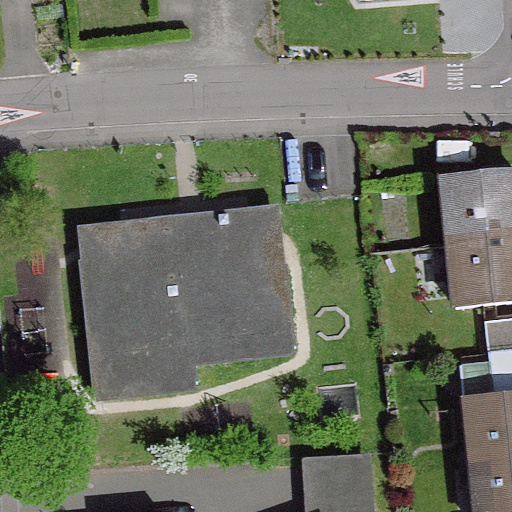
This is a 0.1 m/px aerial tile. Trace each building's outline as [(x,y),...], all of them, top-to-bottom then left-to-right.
[(511,177),(438,185),(444,248),(511,240),(511,177)] [(148,235),(150,257),(73,265),(87,397),(193,386),(190,361),(291,350),(282,268),(230,273),(225,227),(224,227),(223,220),(213,221),(214,228),(148,235)] [(511,304),(511,240),(444,248),(451,311),(511,304)] [(460,406),(467,469),(511,464),(511,352),(483,356),(485,381),(497,380),(500,402),(460,406)] [(370,511),(366,457),(298,462),(301,511),(370,511)] [(511,511),(511,464),(467,469),(471,511),(511,511)]
